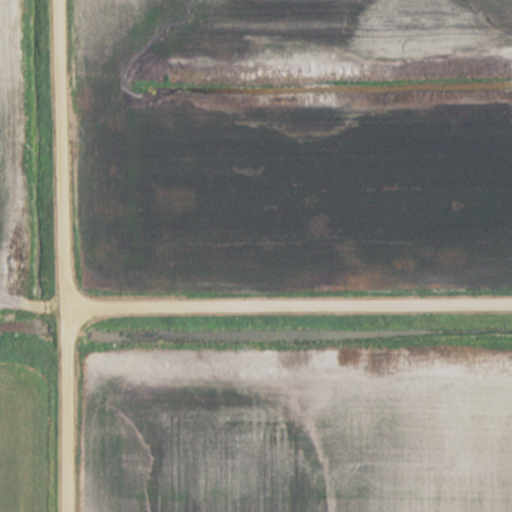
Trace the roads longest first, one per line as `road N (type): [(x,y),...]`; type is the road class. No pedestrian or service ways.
road 1 (residential): [(68,511),(60,0)]
road 2 (residential): [(65,312),(511,306)]
